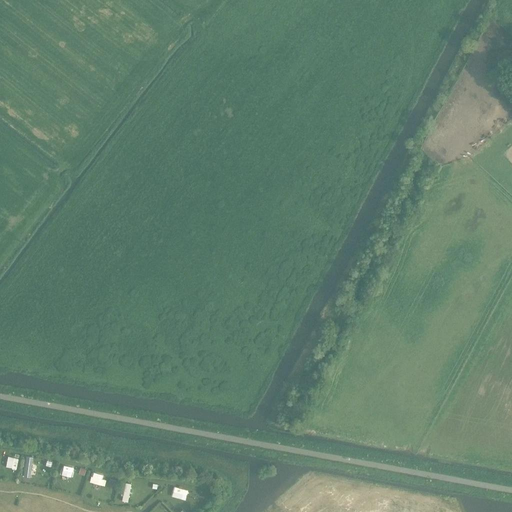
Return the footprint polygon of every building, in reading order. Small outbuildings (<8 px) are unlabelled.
[(34,457),(27,455),(23,476),(30,477),(34,457)] [(63,474),(73,476),(75,466),(64,465),(63,474)] [(102,483),(104,473),(94,472),(92,482),(102,483)] [(132,484),(126,482),(122,500),(128,501),(132,484)] [(186,499),(189,489),(175,486),(172,496),(186,499)]
